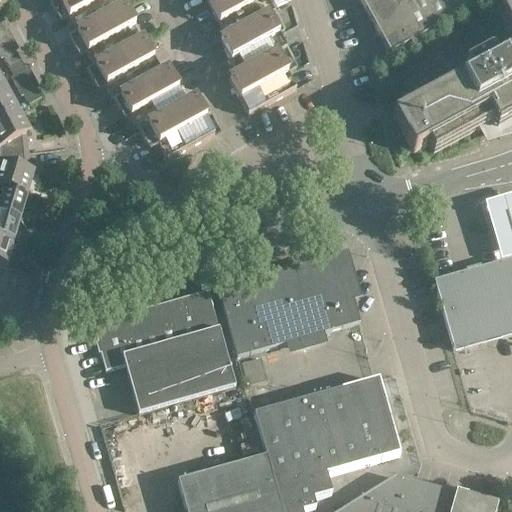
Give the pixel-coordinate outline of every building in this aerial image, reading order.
[(123,10),(117,0),(62,0),(57,3),(57,2),(48,7),(55,18),(63,14),(75,36),(76,37),(123,10)] [(202,0),(207,8),(222,0),(202,0)] [(222,0),(207,8),(226,42),(274,16),(264,0),(222,0)] [(362,0),(395,59),(415,49),(417,53),(418,54),(419,55),(421,55),(422,54),(423,54),(424,53),(425,52),(425,51),(425,50),(425,48),(425,47),(423,44),(502,0),(362,0)] [(487,59),(486,60),(467,70),(465,71),(465,72),(464,73),(464,75),(464,76),(464,77),(467,81),(391,122),(400,137),(409,154),(409,155),(411,156),(413,156),(427,149),(432,157),(492,125),(495,132),(511,127),(511,1),(495,11),(511,43),(511,56),(495,66),(492,61),(491,60),(490,59),(489,59),(488,59),(487,59)] [(142,44),(123,10),(76,37),(75,36),(67,40),(73,52),(82,48),(94,70),(142,44)] [(280,27),(274,16),(226,42),(219,46),(238,79),(285,53),(273,30),(280,27)] [(160,78),(142,44),(94,70),(85,74),(92,86),(100,81),(112,104),(160,78)] [(291,64),(285,53),(238,79),(228,84),(247,119),(295,93),(282,69),(291,64)] [(3,61),(8,69),(20,63),(15,54),(3,61)] [(25,72),(20,63),(8,69),(13,78),(25,72)] [(167,74),(160,78),(112,104),(118,115),(125,111),(137,134),(185,108),(167,74)] [(24,98),(29,107),(41,101),(36,91),(24,98)] [(0,123),(17,114),(7,95),(0,98),(0,123)] [(195,103),(185,108),(137,134),(143,145),(153,140),(166,163),(213,137),(195,103)] [(29,136),(17,114),(0,123),(0,158),(27,156),(25,138),(29,136)] [(29,174),(27,156),(0,158),(0,190),(26,199),(33,175),(29,174)] [(26,199),(0,190),(0,216),(19,222),(26,199)] [(511,200),(484,209),(500,262),(511,258),(511,200)] [(19,222),(0,216),(0,240),(12,245),(19,222)] [(12,245),(0,240),(0,266),(5,268),(12,245)] [(359,327),(340,257),(216,292),(235,362),(359,327)] [(511,267),(434,290),(452,352),(511,335),(511,267)] [(234,391),(207,295),(91,328),(104,375),(123,369),(137,418),(234,391)] [(237,366),(244,389),(264,383),(258,361),(237,366)] [(378,384),(376,384),(252,419),(264,462),(278,511),(313,511),(311,503),(330,498),(325,479),(398,458),(384,407),(383,403),(378,384)] [(278,511),(264,462),(175,486),(182,511),(278,511)] [(393,480),(342,511),(493,511),(494,510),(496,510),(496,509),(454,497),(453,503),(408,491),(410,485),(393,480)]
